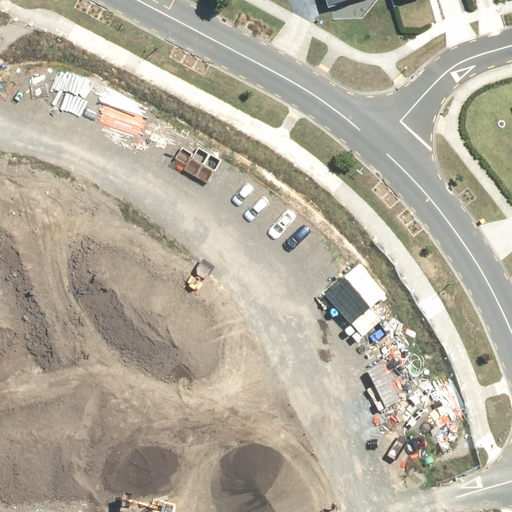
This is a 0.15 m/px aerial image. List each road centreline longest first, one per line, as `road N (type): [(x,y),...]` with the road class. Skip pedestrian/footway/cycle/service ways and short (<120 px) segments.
road 1 (tertiary): [(366,126),(437,200),(482,263),(511,331)]
road 2 (tertiary): [(149,0),(226,37),(366,126)]
road 3 (residential): [(366,126),(441,68),(511,46)]
road 4 (residential): [(511,473),(367,511)]
